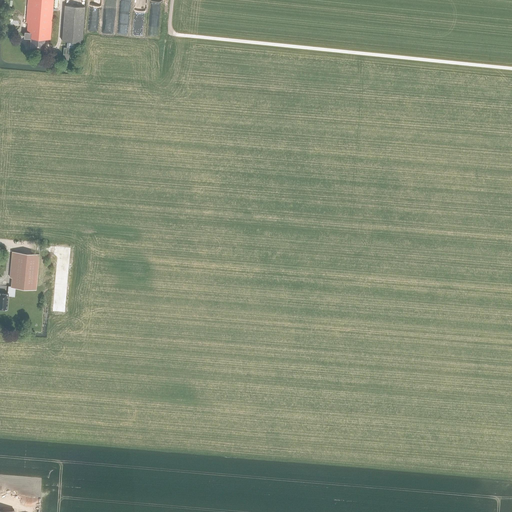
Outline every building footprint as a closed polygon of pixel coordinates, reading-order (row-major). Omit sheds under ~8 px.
[(27,0),(26,22),(27,23),(26,32),(24,32),(23,37),(30,38),(29,47),(43,48),(44,38),(48,39),(48,35),(50,35),(52,0),(27,0)] [(82,43),(85,7),(64,5),(62,41),(82,43)] [(150,11),(148,37),(159,37),(160,11),(150,11)] [(36,290),(39,254),(12,251),(10,277),(12,277),(11,287),(36,290)] [(0,293),(0,308),(7,309),(8,294),(0,293)]
